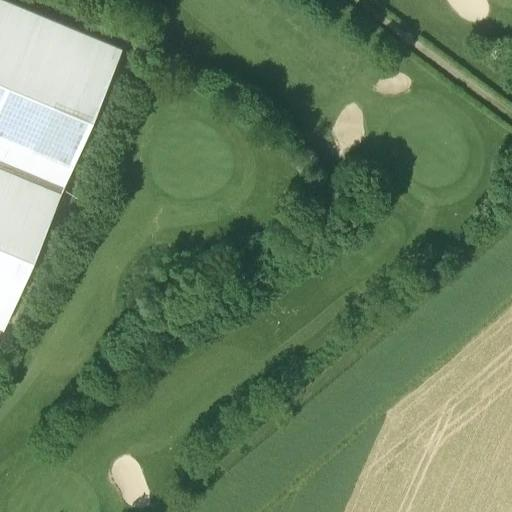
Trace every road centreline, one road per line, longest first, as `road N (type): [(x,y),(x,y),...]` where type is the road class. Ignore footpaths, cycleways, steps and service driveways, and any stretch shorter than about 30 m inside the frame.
road 1 (track): [(511,244),(201,511)]
road 2 (track): [(352,0),(511,119)]
